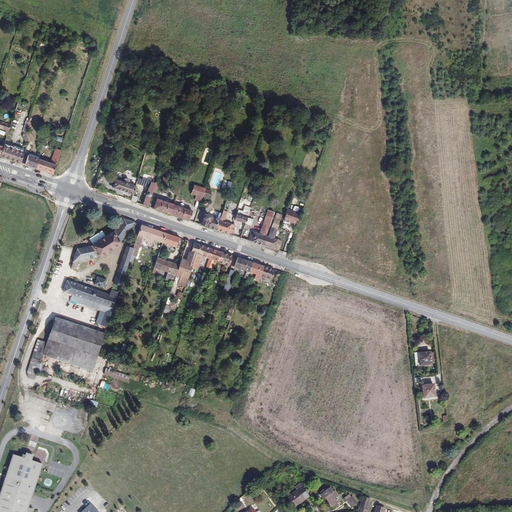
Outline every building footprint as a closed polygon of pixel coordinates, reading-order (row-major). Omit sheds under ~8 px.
[(13,125),(2,121),(0,127),(0,128),(7,131),(5,137),(8,139),(13,125)] [(2,158),(22,164),(25,154),(5,147),(2,158)] [(36,169),(52,174),(60,151),(53,148),(49,162),(39,158),(36,169)] [(22,164),(36,169),(39,158),(25,154),(22,164)] [(150,184),(143,205),(148,207),(153,192),(156,184),(157,180),(143,175),(140,183),(146,185),(147,183),(150,184)] [(124,181),(116,179),(113,188),(133,195),(136,186),(129,183),(130,181),(129,180),(128,179),(126,179),(125,179),(124,181)] [(206,190),(206,189),(194,185),(191,194),(197,196),(195,201),(201,203),(202,202),(204,197),(206,190)] [(212,192),(206,190),(204,197),(210,199),(212,192)] [(157,199),(154,209),(172,215),(175,205),(174,205),(157,199)] [(175,205),(172,215),(190,221),(192,211),(175,205)] [(230,209),(224,207),(220,220),(217,230),(234,236),(237,226),(232,224),(226,222),(230,209)] [(299,213),(288,209),(284,219),(295,223),(299,213)] [(249,219),(251,212),(246,210),(245,212),(240,211),(239,215),(249,219)] [(258,233),(266,236),(272,216),(265,213),(258,233)] [(273,223),(279,225),(282,215),(277,213),(273,223)] [(239,215),(238,215),(236,221),(247,224),(249,219),(239,215)] [(217,230),(220,220),(206,216),(202,225),(217,230)] [(135,223),(123,219),(121,224),(113,233),(112,232),(93,246),(93,248),(85,249),(77,250),(75,258),(72,268),(76,271),(78,262),(98,258),(101,260),(121,246),(120,244),(127,235),(135,223)] [(167,233),(142,225),(132,256),(136,257),(142,237),(163,244),(167,233)] [(250,241),(263,246),(267,236),(266,236),(258,233),(253,232),(250,241)] [(181,238),(167,233),(163,244),(178,248),(181,238)] [(267,247),(281,252),(283,242),(270,237),(267,247)] [(158,259),(155,269),(169,273),(167,279),(175,282),(178,276),(183,259),(189,241),(187,240),(183,248),(177,265),(158,259)] [(178,276),(189,280),(196,262),(198,255),(202,257),(205,246),(194,242),(192,253),(194,254),(192,262),(183,259),(178,276)] [(210,259),(213,249),(205,246),(202,257),(210,259)] [(114,284),(121,287),(133,250),(126,248),(114,284)] [(214,261),(218,262),(221,252),(213,249),(210,259),(207,266),(212,267),(214,261)] [(221,252),(218,262),(230,266),(233,255),(221,252)] [(250,272),(253,262),(239,257),(237,264),(241,265),(240,269),(247,271),(248,272),(250,272)] [(261,278),(262,276),(261,276),(261,275),(264,266),(253,262),(250,272),(256,275),(255,279),(259,281),(260,279),(261,278)] [(272,279),(275,269),(264,266),(261,275),(272,279)] [(230,269),(223,289),(230,291),(236,271),(231,269),(230,269)] [(281,282),(284,273),(279,271),(275,281),(281,282)] [(107,281),(97,277),(96,281),(94,285),(104,288),(107,281)] [(107,328),(113,311),(119,294),(111,292),(109,296),(67,281),(64,293),(71,296),(70,302),(104,313),(100,326),(107,328)] [(55,318),(48,340),(73,348),(78,331),(103,340),(105,335),(55,318)] [(78,331),(73,348),(98,356),(103,340),(78,331)] [(73,348),(48,340),(47,344),(43,356),(91,373),(98,356),(73,348)] [(43,356),(47,344),(40,342),(36,354),(34,353),(27,373),(28,379),(34,381),(43,356)] [(431,362),(430,352),(430,351),(418,352),(418,351),(413,351),(415,366),(431,364),(431,362)] [(128,374),(105,367),(103,372),(127,380),(128,374)] [(423,398),(434,396),(433,383),(421,385),(423,398)] [(196,390),(189,388),(187,396),(193,398),(196,390)] [(97,401),(91,399),(88,406),(95,408),(97,401)] [(23,460),(11,456),(0,490),(0,511),(31,511),(32,511),(26,510),(28,505),(41,466),(31,462),(32,458),(29,457),(25,455),(23,460)] [(310,496),(301,482),(295,486),(297,489),(287,496),(294,506),(310,496)] [(326,488),(322,490),(321,492),(322,492),(320,494),(323,497),(325,497),(326,497),(333,506),(342,500),(335,490),(333,491),(330,487),(327,489),(326,488)] [(363,495),(359,506),(366,509),(369,498),(363,495)] [(356,502),(351,497),(347,500),(346,501),(351,506),(356,502)]
